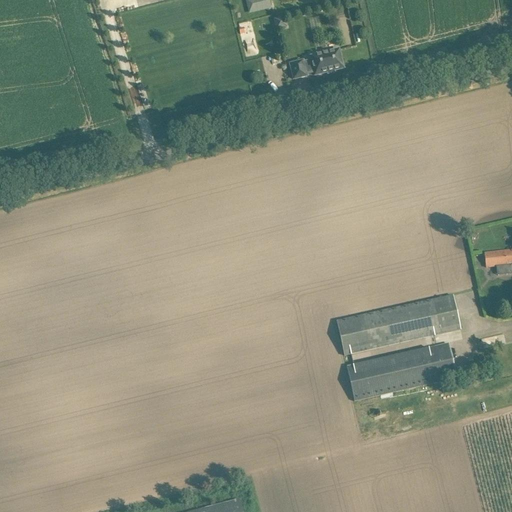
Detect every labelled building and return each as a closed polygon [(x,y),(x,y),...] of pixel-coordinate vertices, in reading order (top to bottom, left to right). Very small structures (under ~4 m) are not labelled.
[(284,16),(272,20),(276,32),(288,28),(284,16)] [(163,72),(164,77),(269,52),(266,40),(255,43),(251,25),(151,49),(156,73),(163,72)] [(343,69),(339,51),(327,54),(327,52),(316,55),(317,56),(311,58),(312,62),(303,64),(303,62),(290,65),(294,80),(307,77),(306,75),(314,73),(315,76),(343,69)] [(511,250),(484,254),(486,268),(511,265),(511,250)] [(495,268),(496,275),(504,274),(503,267),(495,268)] [(344,356),(351,355),(354,354),(450,333),(460,330),(453,297),(337,322),(344,356)] [(448,345),(429,349),(437,383),(456,379),(448,345)] [(242,511),(240,500),(194,511),(242,511)]
